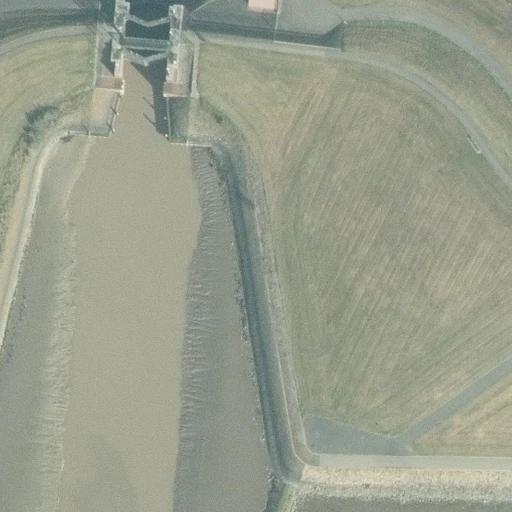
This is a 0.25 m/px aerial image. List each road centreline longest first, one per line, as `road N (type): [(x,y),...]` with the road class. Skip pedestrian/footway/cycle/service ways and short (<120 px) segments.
road 1 (track): [(341,447),(312,443),(297,425),(256,179)]
road 2 (track): [(511,365),(399,443),(341,447)]
road 3 (track): [(341,447),(381,463),(511,465)]
